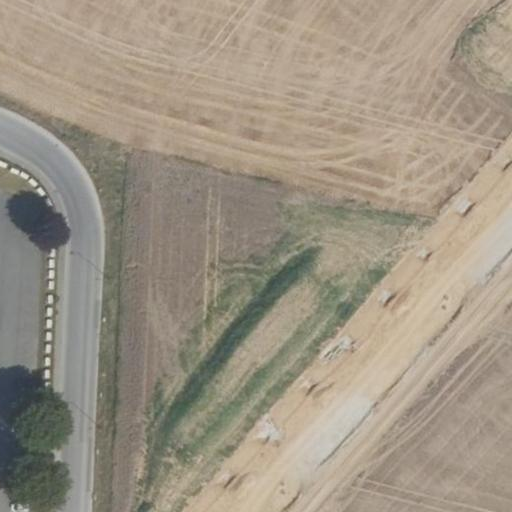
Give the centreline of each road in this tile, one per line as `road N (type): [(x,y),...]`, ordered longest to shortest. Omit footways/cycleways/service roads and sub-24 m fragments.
road 1 (unknown): [(223,511),(511,189)]
road 2 (unclassified): [(0,135),(48,158),(73,183),(84,215),(74,511)]
